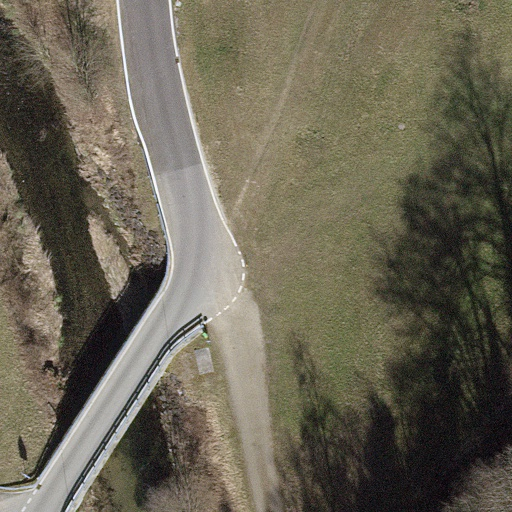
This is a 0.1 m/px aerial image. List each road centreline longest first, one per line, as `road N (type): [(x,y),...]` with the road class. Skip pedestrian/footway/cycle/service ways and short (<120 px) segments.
road 1 (unclassified): [(147,0),(161,101),(206,251),(47,511)]
road 2 (track): [(206,251),(245,373),(271,511)]
